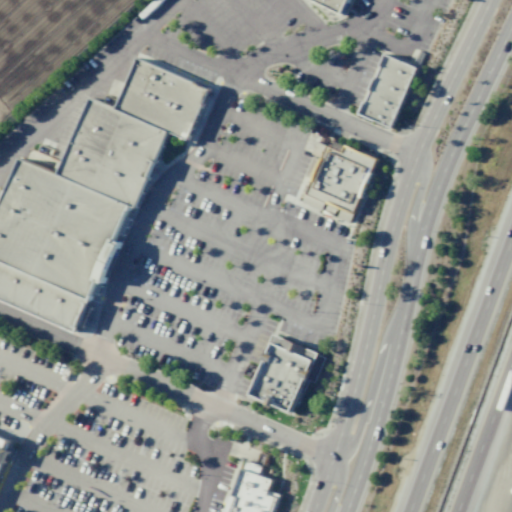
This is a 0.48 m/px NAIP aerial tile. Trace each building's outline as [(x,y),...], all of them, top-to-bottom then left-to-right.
[(347,0),(342,13),(312,0),(347,0)] [(385,55),(361,113),(392,125),(416,68),(385,55)] [(138,57),(212,88),(189,143),(171,135),(139,212),(130,208),(78,332),(0,299),(0,208),(21,159),(60,175),(92,98),(117,108),(138,57)] [(351,222),(377,158),(321,136),(305,175),(312,178),(302,202),(351,222)] [(274,335),(249,396),(292,413),(317,353),(274,335)] [(0,435),(0,476),(6,463),(8,464),(14,450),(9,448),(12,441),(0,435)] [(227,511),(242,469),(274,480),(271,491),(283,495),(277,511),(227,511)]
